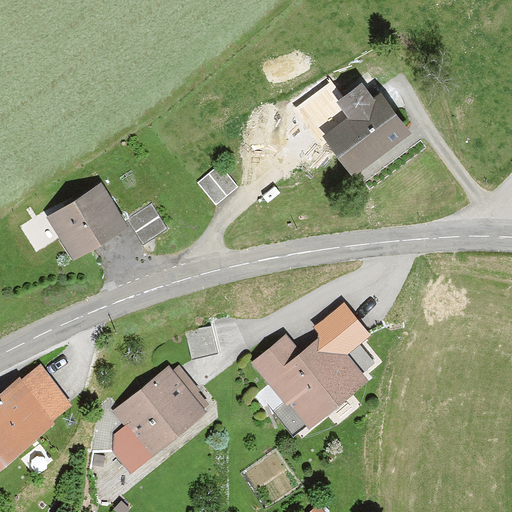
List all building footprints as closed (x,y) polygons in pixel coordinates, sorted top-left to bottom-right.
[(341,116),(317,134),(346,174),(405,130),(377,91),(369,99),(357,81),(330,99),(341,116)] [(237,185),(219,165),(195,182),(214,204),(237,185)] [(103,184),(50,217),(77,260),(130,227),(103,184)] [(149,239),(171,221),(153,199),(131,217),(149,239)] [(211,326),(185,332),(192,360),(219,354),(211,326)] [(373,381),(330,330),(303,352),(287,333),(252,362),(311,432),(373,381)] [(208,409),(167,365),(116,406),(109,397),(95,407),(91,450),(114,452),(136,477),(208,409)] [(19,377),(0,392),(0,471),(57,424),(43,407),(62,391),(41,366),(23,381),(19,377)]
